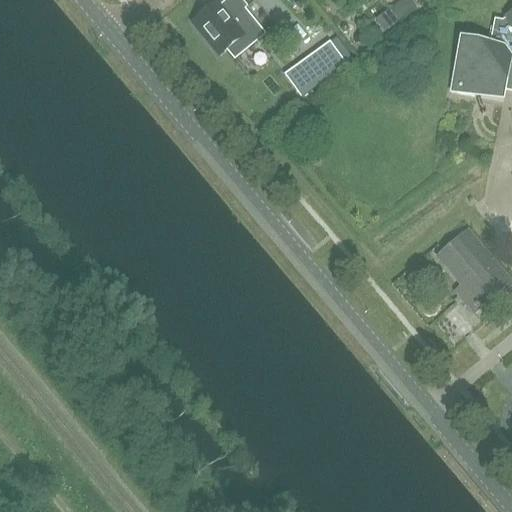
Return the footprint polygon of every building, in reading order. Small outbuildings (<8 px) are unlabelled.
[(409,0),(404,0),(390,11),(400,25),(418,12),(409,0)] [(236,61),(265,36),(244,10),(231,21),(217,4),(192,25),(220,58),(228,51),(236,61)] [(505,93),(511,94),(511,12),(503,19),(506,23),(495,21),(490,47),(462,41),(452,93),(504,103),(505,93)] [(331,43),(302,64),(311,77),(295,89),(302,98),(347,66),(331,43)] [(462,288),(455,294),(474,315),(511,284),(468,233),(437,259),(462,288)]
